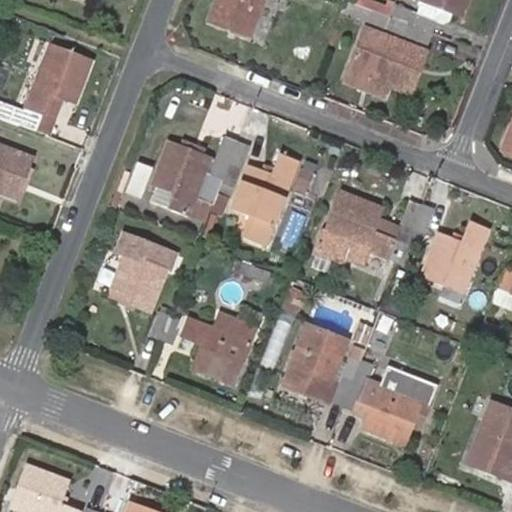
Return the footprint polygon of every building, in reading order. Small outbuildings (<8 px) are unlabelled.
[(217,0),(209,21),(250,37),(265,0),(217,0)] [(433,32),(389,15),(351,0),(347,0),(343,11),(405,34),(428,44),(433,32)] [(462,17),(468,0),(420,0),(415,13),(393,5),(389,15),(433,32),(437,22),(446,25),(450,12),(462,17)] [(409,43),(366,27),(343,84),(385,100),(390,87),(411,94),(418,75),(399,68),(409,43)] [(427,50),(409,43),(399,68),(418,75),(427,50)] [(50,46),(28,108),(26,113),(49,122),(49,119),(58,116),(64,99),(76,104),(91,62),(50,46)] [(0,118),(44,134),(49,122),(26,113),(25,113),(0,105),(0,118)] [(49,137),(58,116),(49,119),(49,122),(44,136),(49,137)] [(44,134),(0,118),(0,137),(13,143),(15,139),(39,147),(44,134)] [(511,126),(502,149),(511,152),(511,126)] [(206,224),(229,165),(233,155),(238,142),(226,137),(213,173),(207,170),(211,158),(169,142),(153,184),(158,186),(151,203),(169,210),(168,211),(206,224)] [(233,155),(229,165),(242,170),(250,147),(238,142),(233,155)] [(31,160),(19,153),(0,146),(0,192),(4,194),(15,200),(31,160)] [(266,243),(299,162),(282,155),(273,174),(250,165),(234,208),(252,216),(244,236),(266,243)] [(313,176),(302,171),(295,188),(307,192),(313,176)] [(410,200),(423,205),(431,183),(411,176),(403,197),(410,200)] [(370,250),(389,257),(395,240),(375,233),(381,218),(384,208),(342,192),(326,233),(322,232),(313,256),(317,257),(312,268),(328,274),(332,263),(342,268),(345,262),(364,268),(370,250)] [(414,228),(423,205),(410,200),(401,223),(381,218),(375,233),(395,240),(389,257),(401,262),(414,228)] [(435,210),(423,205),(414,228),(401,262),(400,265),(413,270),(427,232),(435,210)] [(439,234),(423,275),(446,284),(438,302),(456,310),(464,291),(488,230),(472,223),(463,244),(439,234)] [(125,253),(108,297),(151,312),(168,271),(125,253)] [(271,275),(251,268),(247,279),(267,286),(271,275)] [(498,286),(511,291),(511,273),(504,270),(498,286)] [(511,291),(498,286),(492,302),(511,310),(511,291)] [(389,299),(385,311),(400,318),(405,305),(389,299)] [(163,339),(172,316),(159,312),(151,334),(163,339)] [(184,320),(172,316),(163,339),(175,343),(184,320)] [(193,367),(235,383),(251,341),(190,317),(184,334),(202,341),(193,367)] [(283,386),(300,392),(308,373),(333,382),(350,340),(307,324),(283,386)] [(501,331),(483,324),(474,346),(492,353),(501,331)] [(370,335),(358,330),(354,342),(366,346),(370,335)] [(335,399),(347,404),(356,381),(362,363),(349,358),(343,376),(340,385),(335,399)] [(365,428),(407,444),(414,428),(420,431),(439,386),(387,367),(381,385),(369,380),(374,368),(362,363),(356,381),(367,385),(359,409),(371,414),(365,428)] [(335,399),(340,385),(333,382),(308,373),(300,392),(333,404),(335,399)] [(347,404),(359,409),(367,385),(356,381),(347,404)] [(466,464),(498,476),(506,457),(511,459),(511,410),(491,402),(466,464)] [(511,481),(511,459),(506,457),(498,476),(511,481)] [(27,466),(11,506),(27,511),(77,511),(59,505),(68,482),(27,466)]
